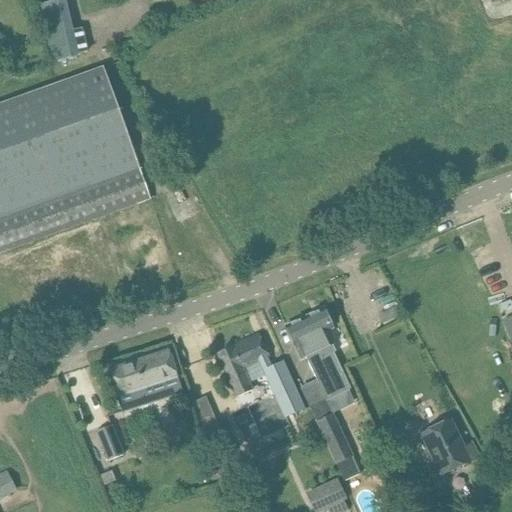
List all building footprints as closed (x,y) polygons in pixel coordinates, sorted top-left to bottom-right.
[(81,27),(70,30),(62,0),(54,0),(36,4),(49,63),(87,54),(81,27)] [(103,69),(11,102),(0,105),(0,253),(151,199),(103,69)] [(337,352),(327,331),(333,329),(323,309),(286,328),(302,360),(307,358),(328,401),(338,396),(345,409),(356,403),(350,390),(352,389),(335,353),(337,352)] [(241,409),(274,394),(285,419),(304,410),(282,362),(270,367),(267,360),(270,359),(259,335),(216,354),(241,409)] [(177,379),(178,379),(169,351),(108,370),(117,399),(118,399),(123,414),(157,403),(152,388),(163,384),(168,399),(182,395),(177,379)] [(361,475),(335,416),(318,423),(344,482),(361,475)] [(421,436),(441,476),(477,458),(471,446),(464,449),(450,422),(421,436)] [(123,456),(111,426),(96,432),(108,462),(123,456)] [(211,448),(208,440),(203,442),(206,450),(211,448)] [(100,476),(104,485),(115,481),(111,471),(100,476)] [(7,472),(0,475),(0,497),(16,489),(7,472)] [(337,479),(314,489),(323,511),(346,500),(337,479)]
